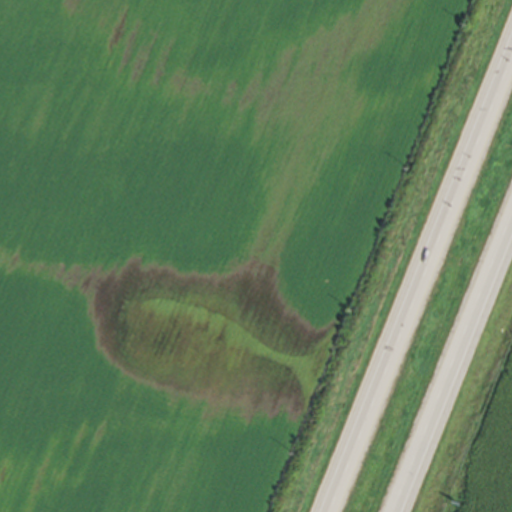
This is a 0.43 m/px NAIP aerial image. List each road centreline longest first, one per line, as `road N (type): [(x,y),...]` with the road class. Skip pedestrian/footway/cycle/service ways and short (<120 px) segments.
road 1 (trunk): [(511,30),(316,511)]
road 2 (trunk): [(394,511),(511,218)]
